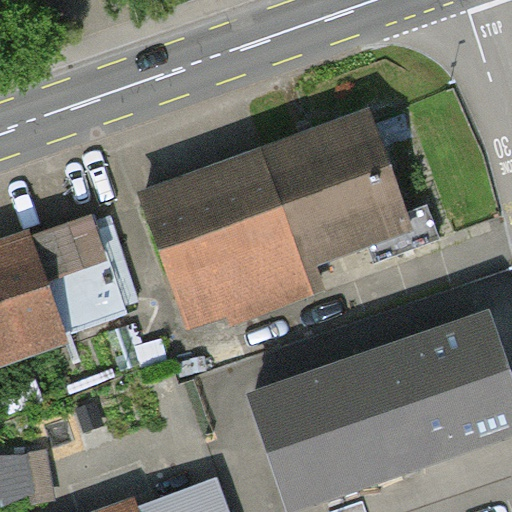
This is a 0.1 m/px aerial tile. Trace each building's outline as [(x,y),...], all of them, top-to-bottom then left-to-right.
[(67,22),(60,0),(0,0),(0,22),(6,41),(67,22)] [(201,174),(137,197),(191,346),(314,302),(307,281),(414,243),(367,114),(201,174)] [(90,221),(0,252),(0,356),(5,370),(127,326),(90,221)] [(511,430),(511,395),(486,323),(256,405),(293,508),(511,430)] [(213,511),(208,498),(167,511),(213,511)]
